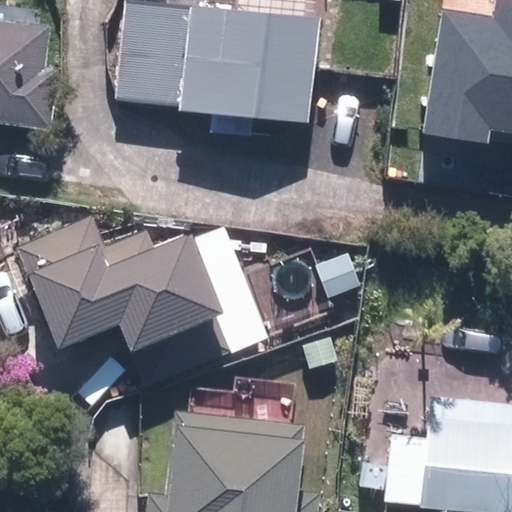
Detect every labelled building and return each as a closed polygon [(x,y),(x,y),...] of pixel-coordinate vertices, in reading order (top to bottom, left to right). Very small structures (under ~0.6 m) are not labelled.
[(511,132),(511,0),(495,0),(493,15),(444,8),(424,133),(487,143),(490,129),(511,132)] [(306,18),(115,5),(108,108),(167,112),(166,127),(299,136),(306,18)] [(39,34),(0,29),(0,137),(47,140),(51,76),(37,76),(39,34)] [(87,218),(9,248),(23,284),(8,290),(37,366),(99,342),(109,369),(212,330),(179,242),(147,254),(137,229),(97,244),(87,218)] [(382,451),(359,451),(358,485),(378,486),(377,508),(412,510),(411,511),(511,511),(511,409),(421,406),(419,443),(382,441),(382,451)] [(173,438),(155,437),(153,496),(131,495),(130,511),(312,511),(313,491),(289,490),(290,462),(303,463),(305,422),(174,416),(173,438)]
